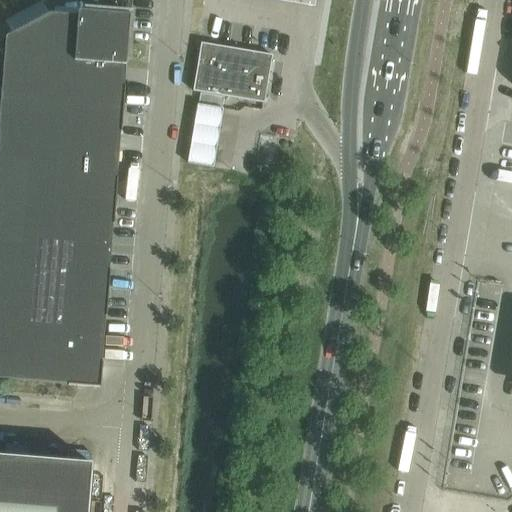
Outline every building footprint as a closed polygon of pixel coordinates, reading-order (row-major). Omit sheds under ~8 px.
[(247,0),(275,4),(315,11),(316,0),(247,0)] [(126,65),(130,17),(78,13),(78,17),(80,18),(76,61),(126,65)] [(76,61),(80,18),(78,17),(50,15),(5,39),(4,55),(76,61)] [(200,48),(193,92),(264,104),(271,60),(272,60),(272,56),(268,56),(267,56),(206,46),(207,45),(205,45),(201,44),(200,48)] [(123,111),(125,89),(124,89),(126,65),(76,61),(4,55),(0,101),(123,111)] [(200,100),(199,106),(222,109),(224,99),(201,95),(200,100)] [(0,147),(118,157),(120,134),(121,135),(123,111),(0,101),(0,106),(0,147)] [(224,113),(197,109),(188,169),(214,173),(224,113)] [(0,193),(116,203),(117,181),(116,181),(118,157),(0,147),(0,193)] [(0,240),(111,249),(113,226),(114,226),(116,203),(0,193),(0,240)] [(109,273),(111,253),(111,249),(0,240),(0,286),(108,295),(110,273),(109,273)] [(0,333),(103,342),(105,318),(106,318),(108,295),(0,286),(0,333)] [(101,364),(103,342),(0,333),(0,380),(68,386),(68,387),(100,389),(102,364),(101,364)] [(87,511),(91,465),(0,457),(0,511),(87,511)]
